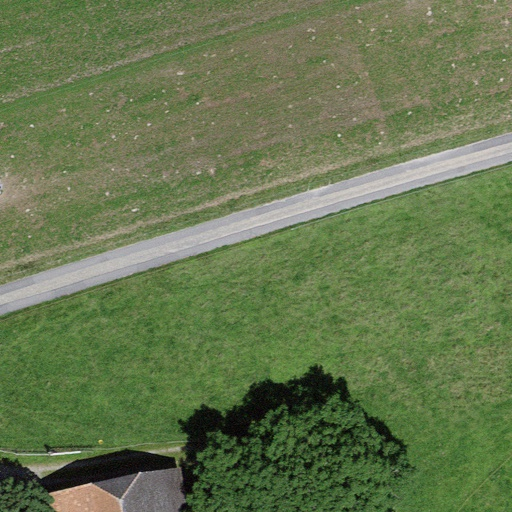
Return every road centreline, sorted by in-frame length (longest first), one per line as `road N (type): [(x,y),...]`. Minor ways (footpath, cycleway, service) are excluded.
road 1 (track): [(0,299),(329,192),(511,145)]
road 2 (track): [(0,468),(269,451),(338,511)]
